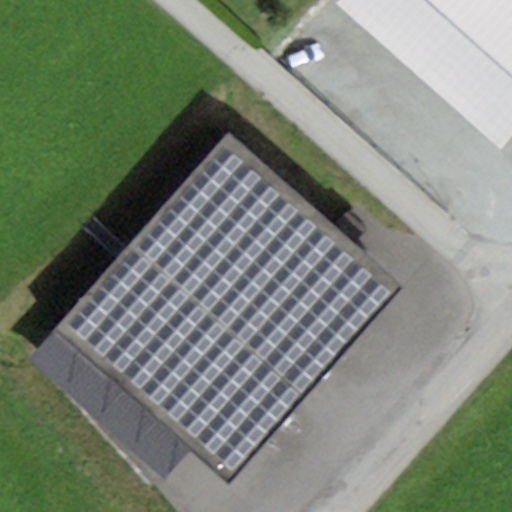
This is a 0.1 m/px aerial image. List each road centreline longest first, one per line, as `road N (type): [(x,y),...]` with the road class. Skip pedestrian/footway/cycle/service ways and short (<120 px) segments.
road 1 (residential): [(163,0),(511,290)]
road 2 (residential): [(340,511),(511,319)]
